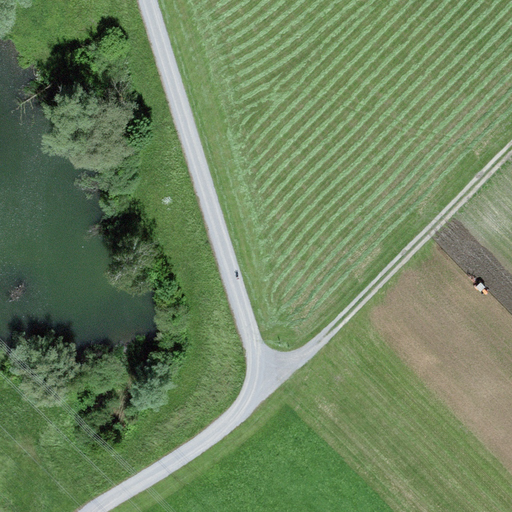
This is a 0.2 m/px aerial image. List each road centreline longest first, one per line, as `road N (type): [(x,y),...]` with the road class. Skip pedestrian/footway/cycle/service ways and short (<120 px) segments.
road 1 (track): [(148,0),(265,385)]
road 2 (track): [(511,147),(265,385)]
road 3 (track): [(265,385),(212,436),(96,511)]
